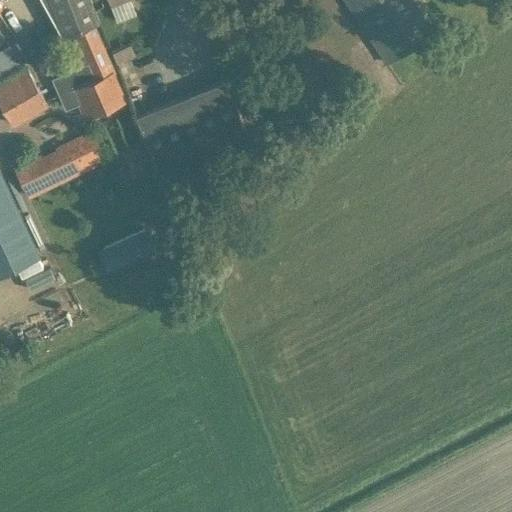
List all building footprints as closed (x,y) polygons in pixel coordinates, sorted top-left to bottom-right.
[(49,0),(64,36),(100,20),(95,9),(91,0),(49,0)] [(102,0),(91,0),(95,9),(105,5),(102,0)] [(348,0),(372,34),(368,36),(384,60),(388,57),(390,60),(439,26),(421,0),(348,0)] [(95,78),(71,89),(78,103),(84,118),(127,99),(114,70),(101,42),(93,24),(75,32),(83,51),(88,61),(95,78)] [(112,48),(118,62),(136,53),(130,40),(112,48)] [(26,66),(0,81),(0,101),(13,124),(48,104),(26,66)] [(136,113),(158,169),(248,134),(226,78),(136,113)] [(41,152),(14,165),(29,196),(97,163),(95,159),(108,153),(96,128),(83,134),(82,131),(55,145),(57,147),(46,153),(42,155),(41,152)] [(0,271),(38,253),(0,171),(0,271)] [(102,248),(111,267),(152,249),(143,230),(102,248)] [(49,323),(23,336),(29,347),(74,325),(67,311),(48,320),(49,323)]
